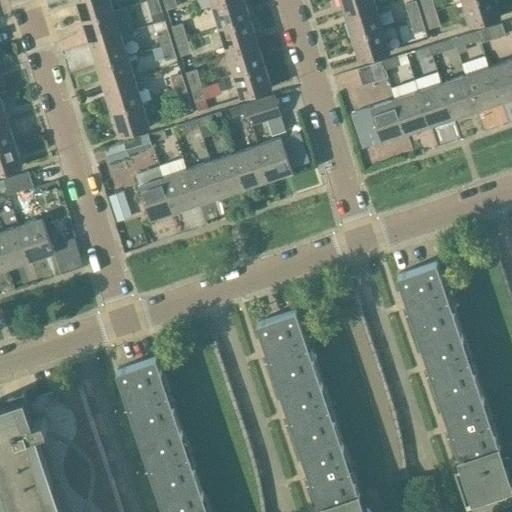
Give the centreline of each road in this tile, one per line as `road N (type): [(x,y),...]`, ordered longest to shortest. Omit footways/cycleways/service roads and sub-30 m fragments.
road 1 (residential): [(121,322),(20,0)]
road 2 (residential): [(121,322),(367,241)]
road 3 (residential): [(367,241),(292,0)]
road 4 (residential): [(367,241),(511,191)]
road 5 (residential): [(0,361),(121,322)]
